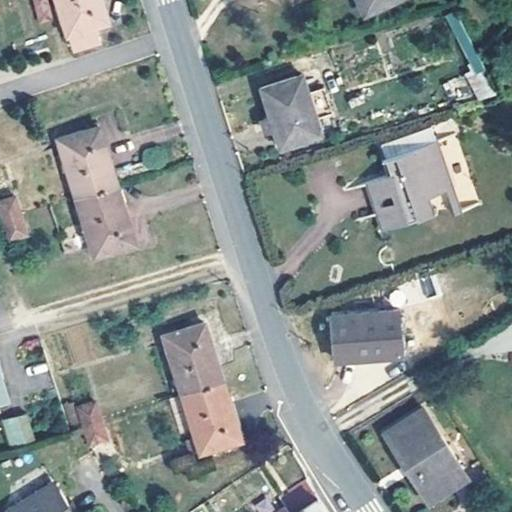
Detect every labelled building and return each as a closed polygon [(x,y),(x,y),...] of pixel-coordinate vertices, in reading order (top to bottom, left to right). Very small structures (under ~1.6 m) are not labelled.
[(44,0),(33,0),(38,19),(49,16),(44,0)] [(112,22),(104,0),(61,0),(78,51),(104,44),(100,26),(112,22)] [(371,9),(367,0),(358,0),(364,12),(371,9)] [(367,0),(371,9),(393,0),(367,0)] [(304,80),(263,91),(270,119),(262,122),(264,133),(274,130),(280,149),(320,138),(304,80)] [(452,117),(432,125),(437,138),(457,130),(452,117)] [(83,199),(121,187),(104,129),(65,141),(83,199)] [(384,236),(438,218),(432,202),(456,193),(445,165),(439,147),(432,149),(388,164),(394,181),(368,189),(384,236)] [(139,244),(121,187),(83,199),(100,256),(139,244)] [(5,203),(11,222),(27,217),(21,199),(5,203)] [(27,217),(11,222),(16,239),(32,234),(27,217)] [(403,317),(335,319),(336,364),(404,362),(403,317)] [(169,337),(187,395),(226,382),(209,326),(169,337)] [(226,382),(187,395),(206,452),(244,439),(226,382)] [(83,408),(89,426),(104,421),(99,404),(83,408)] [(434,496),(467,474),(425,411),(388,436),(415,477),(420,474),(434,496)] [(9,446),(34,440),(28,413),(2,420),(9,446)] [(104,421),(89,426),(95,445),(110,440),(104,421)] [(467,474),(434,496),(420,474),(415,477),(433,506),(471,480),(467,474)] [(77,511),(55,478),(1,511),(77,511)] [(305,511),(323,500),(311,481),(285,499),(290,507),(293,511),(305,511)] [(331,511),(323,500),(305,511),(331,511)]
